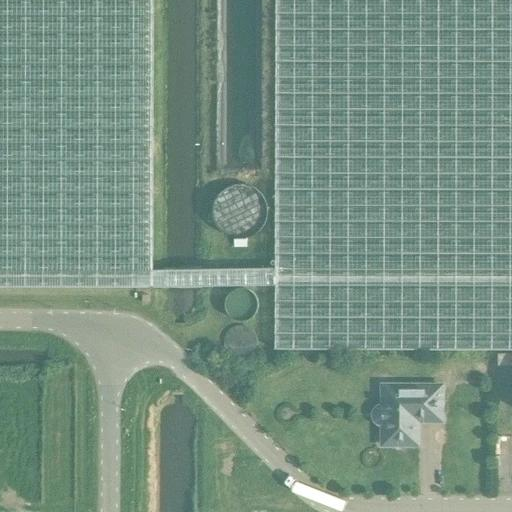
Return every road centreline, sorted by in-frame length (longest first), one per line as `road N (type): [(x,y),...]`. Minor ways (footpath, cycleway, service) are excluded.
road 1 (unclassified): [(106,326),(141,336),(334,506),(511,510)]
road 2 (unclassified): [(106,326),(106,511)]
